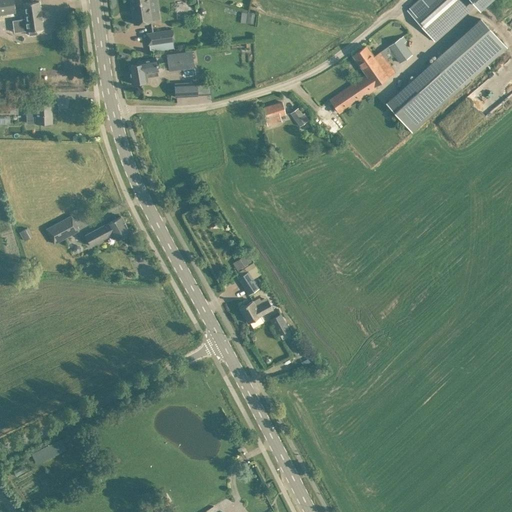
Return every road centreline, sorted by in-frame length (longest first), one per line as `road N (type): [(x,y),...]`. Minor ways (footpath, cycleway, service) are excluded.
road 1 (unclassified): [(113,113),(196,109),(292,80),(407,0)]
road 2 (tertiary): [(221,343),(144,203),(113,113)]
road 3 (unclassified): [(0,451),(221,343)]
road 4 (tertiary): [(309,511),(221,343)]
